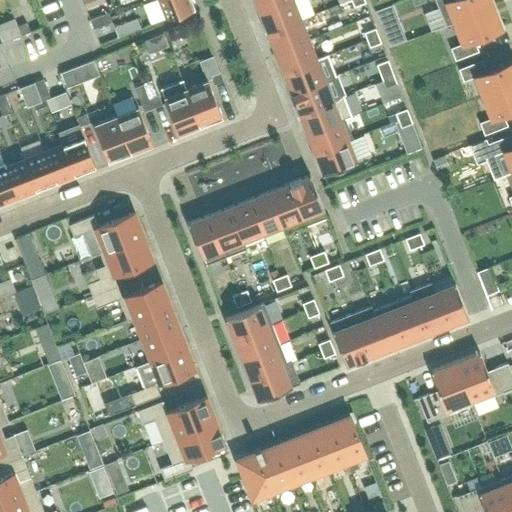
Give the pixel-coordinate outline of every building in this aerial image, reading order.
[(194,6),(191,0),(158,0),(165,17),(194,6)] [(254,0),(259,11),(287,0),(254,0)] [(287,0),(259,11),(267,31),(301,18),(294,0),(287,0)] [(453,21),(494,5),(492,6),(489,0),(434,0),(444,25),(453,22),(453,21)] [(453,21),(453,22),(461,42),(449,47),(454,59),(478,50),(473,38),(500,28),(492,7),(495,6),(494,5),(453,21)] [(98,15),(102,24),(111,20),(107,11),(98,15)] [(93,27),(102,24),(98,15),(89,18),(93,27)] [(267,31),(275,51),(309,38),(301,18),(267,31)] [(26,22),(17,25),(20,34),(29,31),(26,22)] [(12,38),(20,34),(17,25),(8,29),(12,38)] [(363,31),(366,39),(377,35),(374,27),(363,31)] [(380,41),(377,35),(366,39),(369,46),(380,41)] [(282,72),(317,58),(309,38),(275,51),(282,72)] [(290,92),(325,78),(317,58),(282,72),(290,92)] [(482,96),(511,84),(511,59),(485,70),(481,58),(458,68),(462,80),(474,75),(482,96)] [(379,72),(382,79),(393,75),(390,67),(379,72)] [(219,71),(210,74),(213,84),(222,80),(219,71)] [(396,82),(393,75),(382,79),(384,86),(396,82)] [(37,90),(46,87),(43,78),(33,81),(37,90)] [(177,132),(199,124),(185,87),(186,87),(182,78),(159,87),(177,132)] [(298,112),(333,98),(325,78),(290,92),(298,112)] [(185,87),(199,124),(221,115),(207,79),(186,87),(185,87)] [(511,84),(482,96),(490,117),(479,122),(483,134),(507,125),(502,113),(511,109),(511,84)] [(37,90),(40,99),(50,96),(46,87),(37,90)] [(159,98),(158,95),(149,98),(152,107),(161,104),(159,98)] [(143,111),(152,107),(149,98),(139,102),(143,111)] [(298,112),(306,132),(340,118),(340,117),(333,98),(298,112)] [(8,102),(0,104),(0,109),(2,114),(11,111),(8,102)] [(152,142),(137,106),(115,115),(129,151),(152,142)] [(394,112),(397,119),(409,115),(406,108),(394,112)] [(107,159),(129,151),(115,115),(93,123),(107,159)] [(411,122),(409,115),(397,119),(400,126),(411,122)] [(340,118),(306,132),(314,152),(348,139),(349,140),(352,138),(344,116),(340,117),(340,118)] [(89,122),(79,125),(83,134),(92,131),(89,122)] [(511,170),(511,138),(510,133),(487,142),(491,154),(503,150),(511,170)] [(74,172),(94,165),(83,136),(63,144),(74,172)] [(356,160),(352,148),(349,140),(348,139),(314,152),(322,173),(356,160)] [(63,144),(43,151),(55,180),(74,172),(63,144)] [(55,180),(43,151),(24,159),(35,188),(55,180)] [(16,195),(35,188),(24,159),(6,166),(5,166),(16,195)] [(0,201),(16,195),(5,166),(6,166),(4,161),(0,162),(0,201)] [(309,173),(288,181),(305,224),(326,216),(309,173)] [(284,232),(305,224),(288,181),(268,189),(283,228),(284,232)] [(283,228),(268,189),(248,197),(263,236),(283,228)] [(244,243),(263,236),(248,197),(228,205),(243,244),(244,243)] [(224,256),(246,248),(244,243),(243,244),(228,205),(208,213),(224,256)] [(99,251),(142,235),(133,211),(97,225),(93,214),(68,224),(73,236),(81,232),(85,242),(94,239),(99,251)] [(203,264),(224,256),(208,213),(186,221),(203,264)] [(419,232),(412,235),(416,246),(423,244),(419,232)] [(112,273),(151,258),(142,235),(99,251),(104,264),(95,268),(99,278),(87,282),(91,294),(116,285),(112,273)] [(409,249),(416,246),(412,235),(404,238),(409,249)] [(378,248),(371,250),(376,262),(383,259),(378,248)] [(323,250),(316,253),(320,264),(328,261),(323,250)] [(369,265),(376,262),(371,250),(364,253),(369,265)] [(313,267),(320,264),(316,253),(309,255),(313,267)] [(338,263),(331,266),(336,278),(343,275),(338,263)] [(476,270),(485,294),(498,289),(489,265),(476,270)] [(328,280),(336,278),(331,266),(324,269),(328,280)] [(286,273),(279,276),(283,288),(290,285),(286,273)] [(271,279),(276,290),(283,288),(279,276),(271,279)] [(133,317),(169,303),(160,281),(121,296),(116,285),(91,294),(96,306),(118,298),(127,320),(134,317),(133,317)] [(431,281),(409,290),(411,294),(426,332),(447,325),(433,289),(434,289),(431,281)] [(468,316),(454,281),(434,289),(433,289),(447,325),(468,316)] [(238,292),(243,303),(250,301),(246,289),(238,292)] [(231,294),(236,306),(243,303),(238,292),(231,294)] [(391,302),(406,340),(426,332),(411,294),(391,302)] [(301,302),(304,309),(315,305),(313,298),(301,302)] [(224,317),(232,337),(271,322),(263,302),(224,317)] [(373,313),(386,348),(406,340),(391,302),(370,310),(372,313),(373,313)] [(142,338),(177,324),(169,303),(133,317),(134,317),(142,338)] [(318,312),(315,305),(304,309),(307,317),(318,312)] [(328,321),(345,364),(366,356),(352,321),(353,321),(350,313),(328,321)] [(352,321),(366,356),(386,348),(373,313),(372,313),(353,321),(352,321)] [(232,337),(240,358),(278,343),(271,322),(232,337)] [(185,345),(177,324),(142,338),(150,359),(185,345)] [(317,343),(320,350),(331,345),(328,338),(317,343)] [(240,358),(248,378),(286,363),(286,362),(278,343),(240,358)] [(155,383),(194,367),(185,345),(150,359),(135,365),(143,387),(130,392),(134,404),(159,394),(155,383)] [(334,353),(331,345),(320,350),(323,357),(334,353)] [(479,351),(454,360),(471,403),(511,387),(511,375),(507,362),(493,367),(494,369),(487,372),(479,351)] [(71,366),(82,361),(79,352),(67,356),(71,366)] [(299,382),(291,360),(286,362),(286,363),(248,378),(256,399),(299,382)] [(430,391),(417,397),(426,421),(471,403),(454,360),(430,370),(438,391),(431,393),(430,391)] [(71,366),(75,375),(86,371),(82,361),(71,366)] [(214,419),(205,396),(166,411),(162,400),(161,400),(136,409),(136,410),(141,422),(153,417),(162,439),(214,419)] [(0,424),(8,421),(0,400),(0,424)] [(364,452),(349,414),(330,422),(345,460),(364,452)] [(184,458),(223,443),(214,419),(162,439),(171,462),(159,467),(164,479),(188,469),(184,458)] [(345,460),(330,422),(312,429),(327,467),(345,460)] [(0,463),(21,455),(13,433),(4,437),(0,426),(0,463)] [(327,467),(312,429),(293,436),(308,474),(327,467)] [(308,474),(293,436),(275,443),(290,481),(308,474)] [(272,489),(290,481),(275,443),(261,449),(260,448),(259,444),(253,446),(255,449),(255,451),(257,450),(272,489)] [(252,496),(272,489),(257,450),(255,451),(237,458),(252,496)] [(0,476),(0,503),(35,490),(21,455),(0,463),(0,473),(1,476),(0,476)] [(511,473),(500,478),(511,507),(511,473)] [(511,511),(511,507),(500,478),(455,495),(462,511),(478,511),(484,509),(485,511),(511,511)] [(56,511),(55,508),(45,511),(43,511),(35,490),(0,503),(0,511),(56,511)] [(383,499),(373,503),(376,511),(383,511),(387,511),(383,499)]
